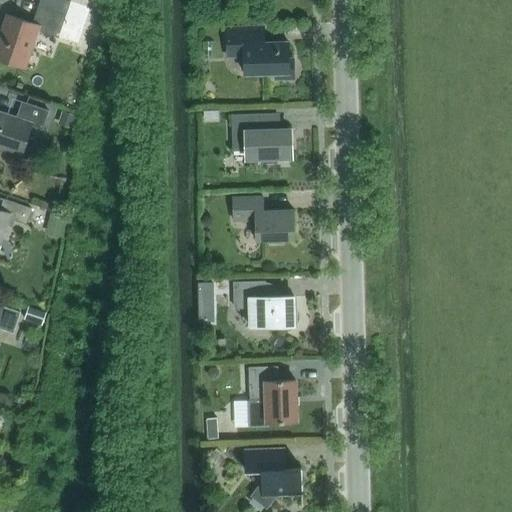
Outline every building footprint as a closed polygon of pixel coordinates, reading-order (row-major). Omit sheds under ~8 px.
[(58,37),(66,15),(70,2),(65,0),(40,0),(32,23),(6,15),(0,32),(0,59),(25,67),(37,31),(58,37)] [(96,25),(82,20),(77,34),(91,39),(96,25)] [(226,27),(227,57),(244,56),(244,73),(275,73),(275,80),(293,79),(293,58),(288,58),(288,42),(264,42),(263,26),(226,27)] [(42,129),(48,111),(22,102),(16,119),(0,113),(0,151),(18,157),(29,125),(42,129)] [(74,115),(61,111),(56,124),(70,129),(74,115)] [(292,156),(291,129),(264,130),(263,113),(231,114),(232,151),(246,150),(246,158),(261,157),(261,162),(276,162),(276,157),(292,156)] [(280,240),(294,239),(293,209),(263,210),(262,196),(232,197),(233,221),(255,220),(256,240),(267,240),(267,243),(280,242),(280,240)] [(30,209),(2,199),(0,205),(0,243),(9,218),(25,223),(30,209)] [(264,281),(234,282),(234,307),(249,307),(249,327),(294,325),(293,295),(265,296),(264,281)] [(199,283),(200,299),(212,299),(212,283),(199,283)] [(0,328),(13,333),(20,312),(0,305),(0,328)] [(45,312),(27,307),(22,319),(41,325),(45,312)] [(268,426),(268,422),(296,421),(296,404),(299,404),(299,397),(296,397),(295,380),(278,380),(278,366),(248,367),(249,400),(247,400),(248,427),(268,426)] [(217,438),(216,418),(205,418),(206,438),(217,438)] [(275,495),(302,494),(301,468),(285,468),(285,448),(244,449),(245,471),(261,470),(261,485),(252,496),(266,507),(275,495)]
